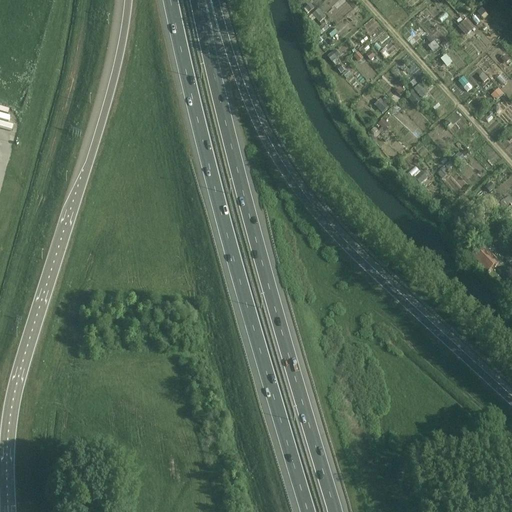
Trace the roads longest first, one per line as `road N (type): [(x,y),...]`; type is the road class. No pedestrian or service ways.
road 1 (motorway): [(329,511),(196,0)]
road 2 (motorway): [(170,0),(217,210),(302,511)]
road 3 (motorway): [(127,0),(107,101),(18,392),(12,511)]
road 4 (motorway): [(511,402),(333,236),(287,178),(237,80),(216,0)]
